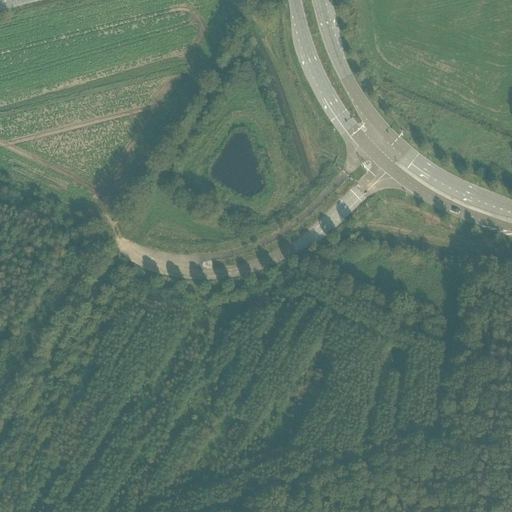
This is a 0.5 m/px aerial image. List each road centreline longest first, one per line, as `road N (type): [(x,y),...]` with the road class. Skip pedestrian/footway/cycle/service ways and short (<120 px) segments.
road 1 (track): [(0,438),(241,51)]
road 2 (unclassified): [(174,265),(208,273),(262,266),(392,170)]
road 3 (unclassified): [(370,152),(296,222),(257,245),(174,265)]
road 4 (tertiary): [(295,0),(325,87),(370,152)]
road 5 (tertiary): [(395,143),(348,79),(323,0)]
road 6 (tertiary): [(511,208),(433,171),(395,143)]
road 7 (tertiary): [(392,170),(457,210),(511,228)]
